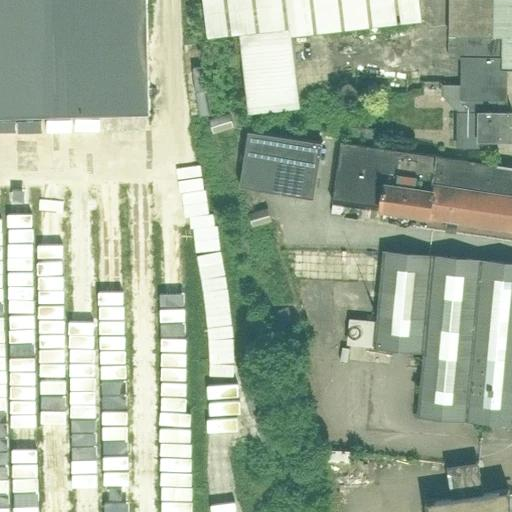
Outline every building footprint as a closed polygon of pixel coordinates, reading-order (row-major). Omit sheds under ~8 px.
[(147,0),(0,0),(0,117),(150,114),(147,0)] [(203,0),(208,36),(239,32),(248,112),(300,106),(291,33),(423,18),(420,0),(203,0)] [(511,67),(511,0),(454,0),(455,35),(463,34),(465,85),(447,85),(448,106),(461,105),(462,146),(511,144),(511,109),(480,111),(479,101),(511,100),(510,68),(511,67)] [(230,117),(222,116),(209,120),(213,133),(233,127),(230,117)] [(322,142),(248,130),(239,186),(313,198),(322,142)] [(337,173),(511,198),(511,167),(438,156),(438,155),(342,141),(337,173)] [(511,198),(337,173),(332,202),(331,212),(343,214),(345,204),(380,209),(380,210),(511,229),(511,198)] [(271,221),(267,209),(248,214),(252,227),(271,221)] [(511,262),(383,250),(374,347),(423,352),(418,415),(511,424),(511,262)] [(294,334),(286,307),(267,313),(275,340),(294,334)] [(376,321),(349,318),(347,344),(374,347),(376,321)] [(511,511),(508,490),(425,502),(426,511),(511,511)]
